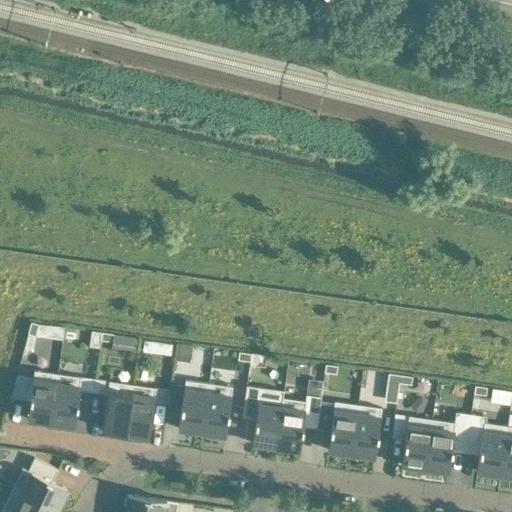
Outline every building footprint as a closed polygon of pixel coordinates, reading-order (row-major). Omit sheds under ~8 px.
[(39,324),(31,322),(28,334),(36,336),(39,324)] [(92,331),(89,346),(100,348),(101,340),(102,332),(92,331)] [(114,334),(102,332),(101,340),(113,342),(114,334)] [(28,334),(24,349),(32,351),(36,337),(28,334)] [(238,360),(250,362),(251,354),(239,352),(238,360)] [(251,354),(250,362),(262,363),(263,355),(251,354)] [(338,366),(326,364),(325,372),(337,374),(338,366)] [(34,370),(28,419),(51,422),(58,373),(34,370)] [(58,373),(51,422),(75,425),(82,377),(58,373)] [(399,383),(400,375),(388,373),(387,381),(399,383)] [(412,377),(400,375),(399,383),(411,385),(412,377)] [(178,428),(202,431),(209,383),(185,379),(178,428)] [(102,429),(126,433),(133,384),(109,381),(102,429)] [(232,386),(209,383),(202,431),(226,435),(232,386)] [(133,384),(126,433),(149,436),(156,387),(133,384)] [(247,385),(242,417),(256,419),(253,443),(276,446),(283,398),(284,390),(247,385)] [(487,387),(475,386),(474,393),(486,395),(487,387)] [(283,398),(276,446),(300,449),(303,426),(317,428),(321,399),(321,396),(306,394),(305,401),(283,398)] [(321,399),(317,428),(330,430),(328,449),(351,453),(358,404),(321,399)] [(358,404),(351,453),(375,456),(382,408),(358,404)] [(432,419),(425,467),(449,471),(452,450),(465,452),(471,414),(456,412),(454,422),(432,419)] [(395,413),(391,438),(405,440),(401,464),(425,467),(432,419),(409,415),(395,413)] [(471,414),(465,452),(479,454),(477,471),(500,474),(507,425),(485,422),(486,416),(471,414)] [(511,426),(507,425),(500,474),(511,475),(511,426)] [(12,489),(56,510),(67,489),(53,482),(59,469),(34,457),(28,470),(23,467),(12,489)] [(55,511),(56,510),(12,489),(0,511),(55,511)] [(128,494),(125,511),(177,511),(179,502),(128,494)]
